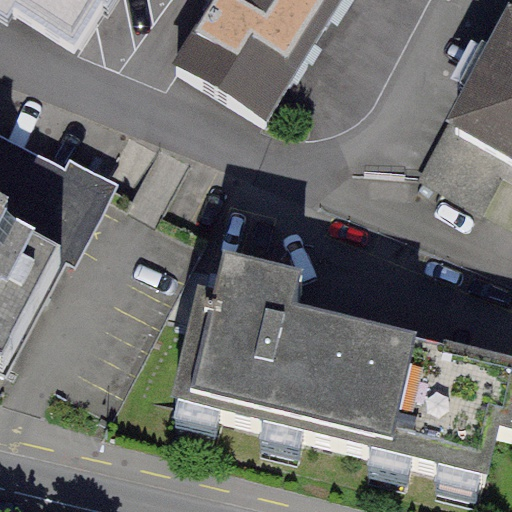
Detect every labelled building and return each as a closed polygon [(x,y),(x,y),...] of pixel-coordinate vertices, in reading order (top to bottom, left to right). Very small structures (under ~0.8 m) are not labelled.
[(17,0),(96,48),(126,0),(17,0)] [(220,0),(218,0),(169,86),(279,148),(328,61),(220,0)] [(364,0),(241,0),(334,53),(364,0)] [(11,5),(2,22),(76,62),(85,45),(11,5)] [(511,34),(500,29),(441,151),(511,185),(511,34)] [(0,374),(10,380),(70,270),(80,276),(119,203),(0,138),(0,374)] [(230,277),(197,411),(483,479),(493,436),(511,440),(511,390),(299,340),(309,296),(230,277)]
